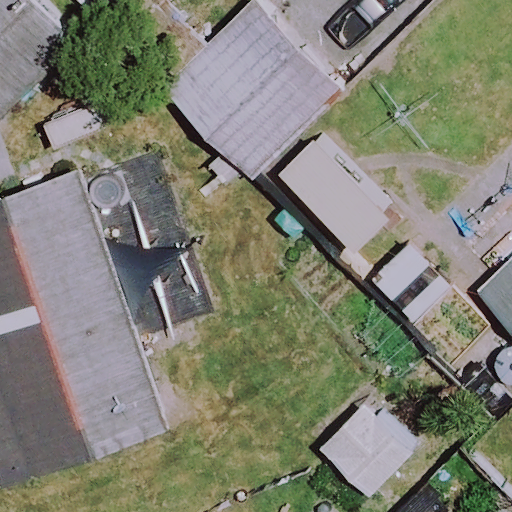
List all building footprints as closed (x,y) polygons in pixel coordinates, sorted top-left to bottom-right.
[(0,0),(0,112),(74,43),(34,0),(0,0)] [(355,68),(287,0),(252,0),(170,82),(255,168),(355,68)] [(170,418),(78,162),(0,189),(0,453),(8,476),(170,418)] [(511,266),(487,291),(511,317),(511,266)] [(419,449),(368,399),(326,443),(377,492),(419,449)]
